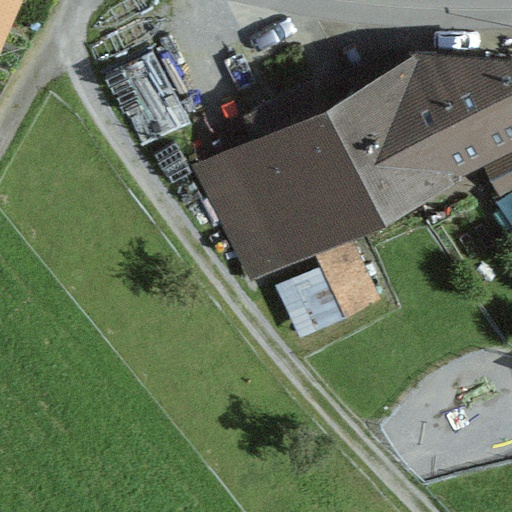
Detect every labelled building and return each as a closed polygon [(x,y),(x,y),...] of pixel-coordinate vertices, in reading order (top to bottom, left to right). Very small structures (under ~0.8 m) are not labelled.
[(511,133),(511,40),(414,39),(346,75),(407,190),(478,152),(511,133)] [(151,47),(104,71),(141,143),(188,119),(151,47)] [(407,190),(346,75),(187,159),(249,274),(407,190)] [(511,133),(478,152),(498,190),(502,197),(511,192),(511,133)] [(311,306),(337,293),(344,310),(380,293),(349,227),(313,245),(319,257),(294,270),(311,306)]
